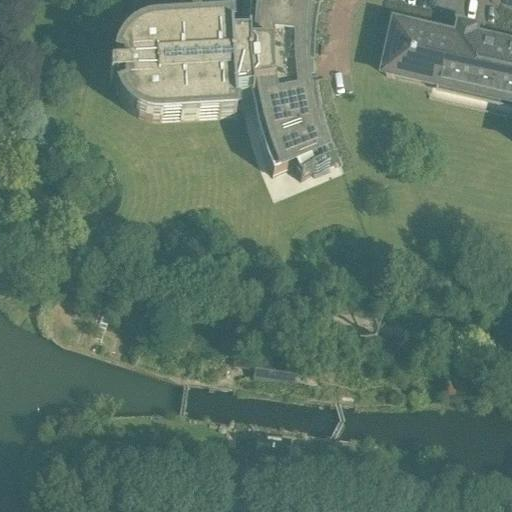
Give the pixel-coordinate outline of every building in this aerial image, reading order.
[(230,45),(229,33),(229,27),(153,32),(149,32),(146,33),(141,34),(138,36),(135,37),(132,40),(129,42),(126,44),(124,47),(121,50),(119,53),(118,57),(116,60),(115,63),(115,65),(114,68),(114,72),(114,76),(109,76),(109,86),(114,86),(115,89),(116,93),(117,97),(118,100),(120,103),(122,106),(124,109),(127,112),(129,115),(132,117),(136,119),(139,121),(142,122),(146,123),(149,124),(153,125),(157,125),(160,125),(235,120),(234,103),(249,101),(252,119),(256,134),(260,149),(265,165),(272,180),(335,153),(333,146),(330,138),(327,130),(324,122),(323,116),(321,108),(319,99),(318,91),(317,82),(316,82),(315,56),(315,47),(316,38),(316,33),(317,24),(318,15),(320,6),(321,0),(250,0),(249,11),(247,26),(246,45),(230,45)] [(511,49),(476,41),(478,33),(473,32),(473,31),(468,30),(468,31),(463,30),(461,38),(459,38),(458,42),(398,28),(389,65),(386,76),(387,76),(386,78),(511,106),(511,49)] [(236,357),(234,367),(234,369),(247,371),(249,359),(236,357)] [(257,363),(256,370),(254,381),(294,386),(296,369),(257,363)] [(233,465),(267,470),(268,467),(286,469),(289,445),(257,440),(255,458),(234,455),(233,465)] [(219,482),(251,486),(253,473),(228,470),(228,471),(220,470),(219,482)]
